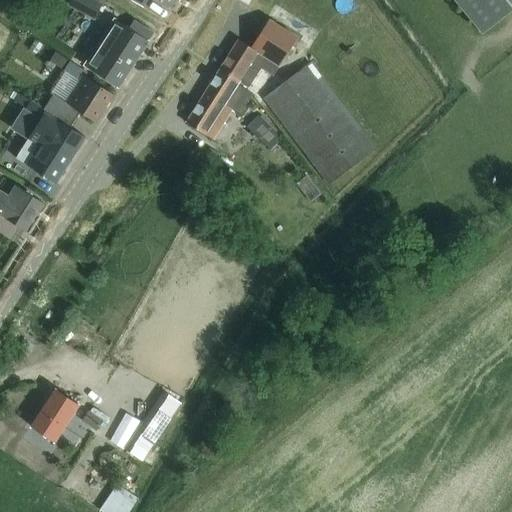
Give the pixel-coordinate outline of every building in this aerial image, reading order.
[(94,14),(100,3),(95,0),(88,0),(84,8),(94,14)] [(511,0),(455,0),(483,33),(511,8),(511,0)] [(128,27),(113,18),(83,64),(101,74),(118,85),(152,32),(133,19),(128,27)] [(238,39),(220,68),(239,80),(248,87),(249,85),(261,67),(272,75),(297,37),(268,18),(250,47),(238,39)] [(56,52),(51,60),(64,68),(69,60),(56,52)] [(95,121),(113,93),(84,75),(86,71),(69,60),(64,68),(63,70),(66,71),(52,93),(54,94),(45,108),(72,124),(80,111),(95,121)] [(330,183),(375,149),(309,62),(264,96),(330,183)] [(191,112),(185,121),(191,125),(212,138),(232,108),(239,113),(252,93),(237,83),(239,80),(220,68),(191,112)] [(44,108),(31,99),(25,109),(40,119),(28,137),(29,137),(16,156),(26,163),(38,172),(55,182),(85,136),(70,127),(72,124),(45,108),(44,108)] [(256,115),(246,126),(270,149),(281,138),(256,115)] [(43,202),(26,191),(15,184),(8,194),(0,188),(0,213),(5,217),(25,230),(43,202)] [(61,426),(76,403),(55,389),(47,401),(48,401),(42,410),(42,409),(40,412),(61,426)] [(152,443),(171,416),(153,405),(135,431),(152,443)] [(96,429),(102,419),(88,410),(81,420),(96,429)] [(149,448),(132,438),(125,449),(150,465),(157,454),(149,448)] [(103,511),(127,511),(137,498),(116,484),(99,509),(103,511)]
